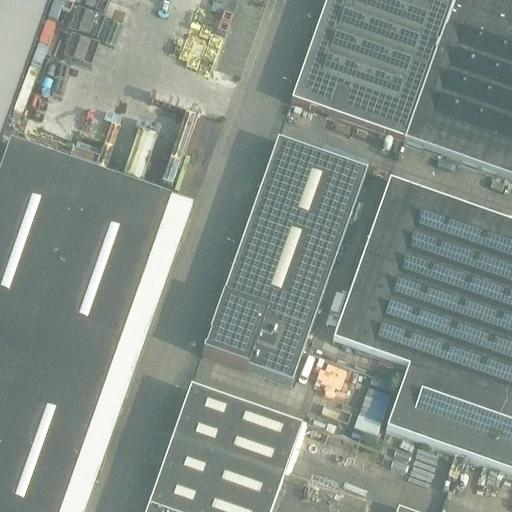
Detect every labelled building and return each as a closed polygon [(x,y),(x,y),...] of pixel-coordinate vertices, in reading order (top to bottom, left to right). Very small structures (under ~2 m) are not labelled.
[(0,0),(0,146),(51,0),(0,0)] [(453,0),(327,0),(290,106),(402,145),(441,34),(453,0)] [(511,0),(454,0),(403,146),(478,172),(511,184),(511,0)] [(53,157),(80,165),(87,142),(61,133),(53,157)] [(0,511),(58,511),(168,202),(9,145),(0,170),(0,511)] [(365,177),(276,146),(201,358),(290,390),(365,177)] [(511,478),(511,229),(388,186),(331,346),(406,372),(385,435),(511,478)] [(380,427),(390,393),(372,387),(359,430),(360,430),(363,421),(380,427)] [(188,394),(149,504),(146,511),(271,511),(299,433),(188,394)]
